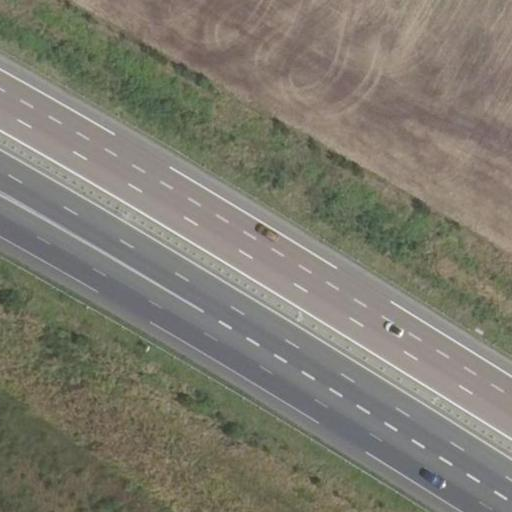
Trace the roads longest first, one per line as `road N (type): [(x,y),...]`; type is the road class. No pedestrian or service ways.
road 1 (motorway): [(511,407),(0,99)]
road 2 (motorway): [(200,310),(511,503)]
road 3 (motorway): [(0,187),(200,310)]
road 4 (motorway): [(0,212),(200,310)]
